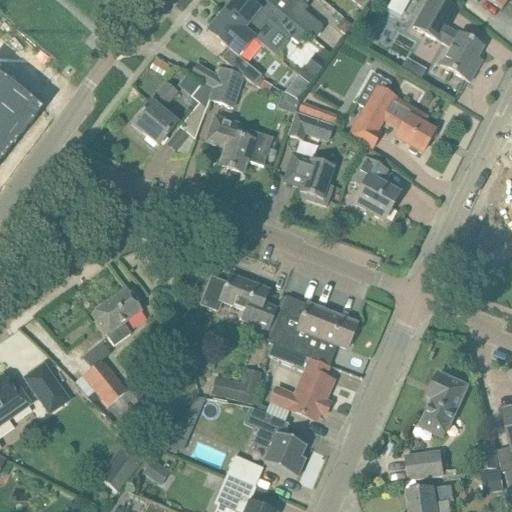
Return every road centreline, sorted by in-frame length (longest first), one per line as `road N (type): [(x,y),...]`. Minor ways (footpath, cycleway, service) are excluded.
road 1 (residential): [(420,300),(122,180)]
road 2 (residential): [(335,496),(420,300)]
road 3 (residential): [(420,300),(511,112)]
road 4 (residential): [(0,320),(89,252),(113,216),(122,180)]
road 5 (residential): [(44,149),(163,0)]
